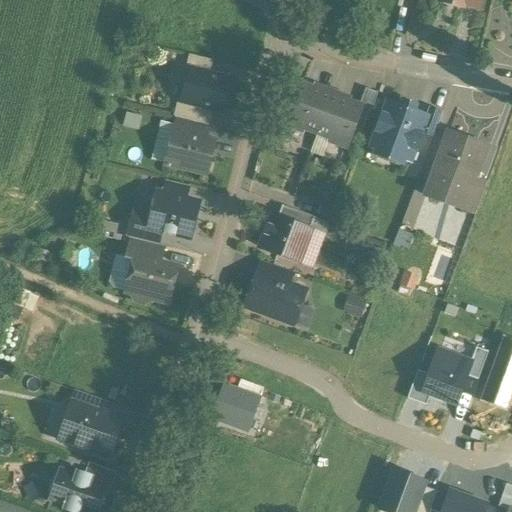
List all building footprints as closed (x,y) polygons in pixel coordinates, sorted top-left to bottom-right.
[(185,68),(189,69),(209,74),(212,62),(189,56),(185,68)] [(181,102),(180,106),(211,114),(222,117),(231,80),(209,74),(189,69),(181,102)] [(315,87),(313,92),(300,87),(288,121),(288,122),(317,132),(332,93),(315,87)] [(365,89),(358,108),(359,109),(355,118),(367,122),(377,94),(365,89)] [(348,99),(332,93),(317,132),(346,143),(355,118),(359,109),(358,108),(346,104),(348,99)] [(177,119),(208,126),(211,114),(180,106),(181,102),(177,101),(173,117),(177,119)] [(401,107),(388,102),(384,115),(382,114),(376,132),(377,132),(371,148),(377,150),(375,156),(401,165),(403,159),(409,162),(414,149),(415,150),(421,133),(420,133),(420,131),(426,116),(425,116),(413,111),(415,106),(403,102),(401,107)] [(442,114),(428,109),(425,116),(426,116),(420,131),(433,136),(442,114)] [(208,126),(177,119),(174,133),(205,140),(208,126)] [(317,132),(288,122),(281,142),(309,153),(317,132)] [(346,143),(317,132),(309,153),(338,163),(346,143)] [(205,140),(174,133),(166,165),(206,175),(214,142),(205,140)] [(465,144),(447,137),(425,198),(464,212),(475,182),(488,148),(467,140),(465,144)] [(188,187),(166,182),(163,194),(185,200),(188,187)] [(475,182),(464,212),(474,216),(485,186),(475,182)] [(163,194),(156,193),(151,214),(148,226),(147,229),(160,233),(189,240),(199,203),(185,200),(163,194)] [(313,218),(282,206),(277,219),(309,231),(313,218)] [(151,214),(133,210),(130,222),(148,226),(151,214)] [(277,219),(271,217),(260,248),(303,264),(314,233),(309,231),(277,219)] [(148,226),(130,222),(126,238),(129,239),(130,238),(156,245),(156,246),(157,246),(160,233),(147,229),(148,226)] [(345,248),(362,248),(362,239),(347,231),(345,248)] [(156,245),(130,238),(129,239),(125,258),(134,261),(134,259),(160,266),(161,265),(165,248),(157,246),(156,246),(156,245)] [(160,266),(134,259),(134,261),(126,293),(132,295),(132,296),(135,302),(143,304),(149,300),(149,299),(167,303),(176,269),(161,265),(160,266)] [(294,274),(265,263),(260,276),(289,287),(294,274)] [(402,273),(397,286),(413,292),(417,280),(402,273)] [(260,276),(259,276),(253,291),(252,290),(246,307),(293,324),(300,305),(304,293),(289,287),(260,276)] [(313,310),(300,305),(293,324),(306,329),(313,310)] [(511,346),(505,344),(484,400),(505,408),(511,388),(511,346)] [(467,377),(478,381),(489,353),(477,349),(472,363),(467,377)] [(467,377),(472,363),(438,351),(428,376),(422,393),(430,396),(457,405),(467,377)] [(407,400),(426,407),(430,396),(422,393),(428,376),(417,372),(407,400)] [(237,392),(259,400),(263,389),(241,381),(237,392)] [(237,392),(223,387),(212,418),(247,431),(259,400),(237,392)] [(58,442),(110,458),(117,436),(122,420),(104,414),(70,403),(58,442)] [(128,440),(137,413),(107,403),(104,414),(122,420),(117,436),(128,440)] [(115,473),(88,464),(84,475),(107,483),(103,493),(108,495),(115,473)] [(84,475),(76,472),(75,476),(60,470),(58,476),(51,495),(49,501),(64,506),(63,510),(69,511),(79,511),(80,511),(96,511),(98,507),(101,507),(103,506),(104,505),(105,502),(105,500),(104,498),(102,497),(103,493),(107,483),(84,475)] [(393,472),(379,510),(383,511),(413,511),(422,488),(424,483),(393,472)] [(53,474),(46,493),(51,495),(58,476),(53,474)] [(510,511),(511,511),(511,486),(506,485),(498,508),(510,511)] [(424,488),(413,511),(429,511),(437,493),(424,488)] [(483,511),(486,506),(450,493),(442,511),(483,511)]
